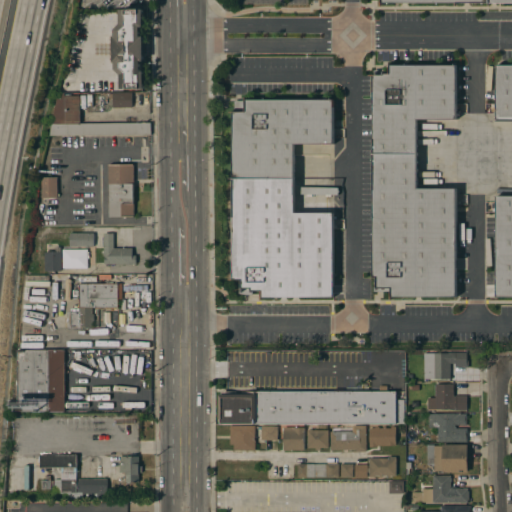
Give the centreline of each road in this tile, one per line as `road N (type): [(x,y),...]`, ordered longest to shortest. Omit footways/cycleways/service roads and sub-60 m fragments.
road 1 (primary): [(193,511),(194,190)]
road 2 (primary): [(170,314),(170,511)]
road 3 (primary): [(169,39),(169,227)]
road 4 (motorway): [(0,174),(35,0)]
road 5 (residential): [(497,365),(501,511)]
